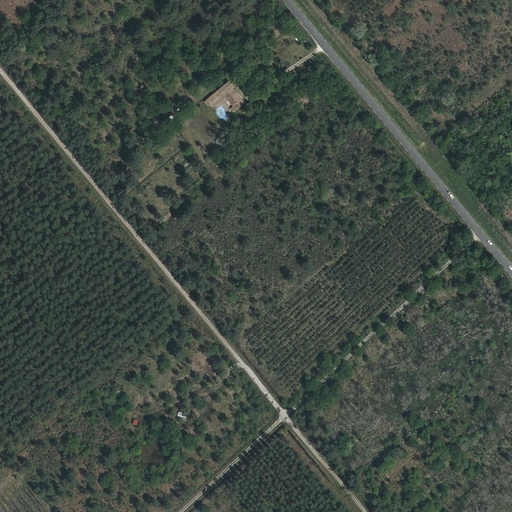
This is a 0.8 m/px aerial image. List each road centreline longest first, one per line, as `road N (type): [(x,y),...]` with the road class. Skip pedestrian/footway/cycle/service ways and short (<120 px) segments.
road 1 (unknown): [(285,416),(0,69)]
road 2 (primary): [(286,0),(511,271)]
road 3 (unknown): [(181,511),(285,416),(364,511)]
road 4 (track): [(511,73),(414,154)]
